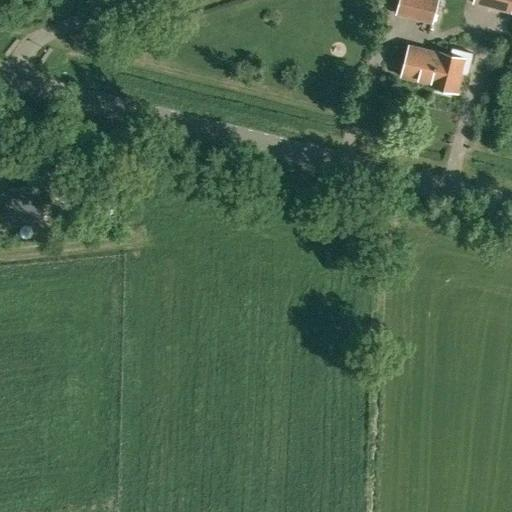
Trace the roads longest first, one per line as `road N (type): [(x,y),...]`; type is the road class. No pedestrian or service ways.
road 1 (unclassified): [(511,207),(21,85)]
road 2 (unclassified): [(21,85),(33,52),(48,40),(163,0)]
